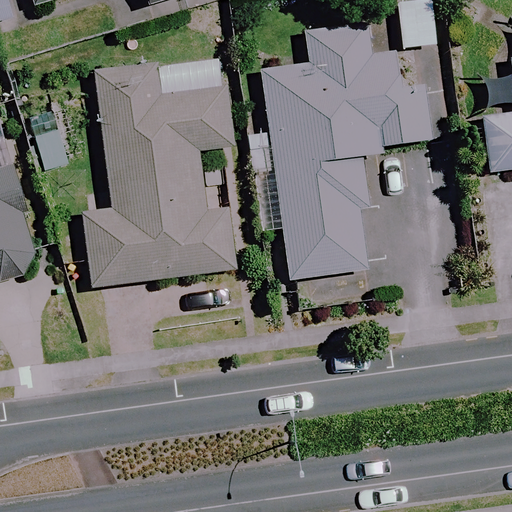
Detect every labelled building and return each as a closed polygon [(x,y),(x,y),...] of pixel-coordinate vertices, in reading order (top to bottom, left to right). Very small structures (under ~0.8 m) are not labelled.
[(32,0),(35,11),(75,0),(149,0),(153,11),(191,0),(32,0)] [(370,54),(366,28),(307,37),(312,68),(263,76),(295,282),(369,271),(359,205),(370,204),(362,153),(443,141),(436,98),(447,96),(439,43),(370,54)] [(238,148),(227,59),(97,75),(114,212),(82,216),(91,289),(234,271),(227,211),(205,213),(197,153),(238,148)] [(511,115),(486,117),(491,172),(511,170),(511,115)] [(0,281),(45,269),(17,169),(0,174),(0,281)]
